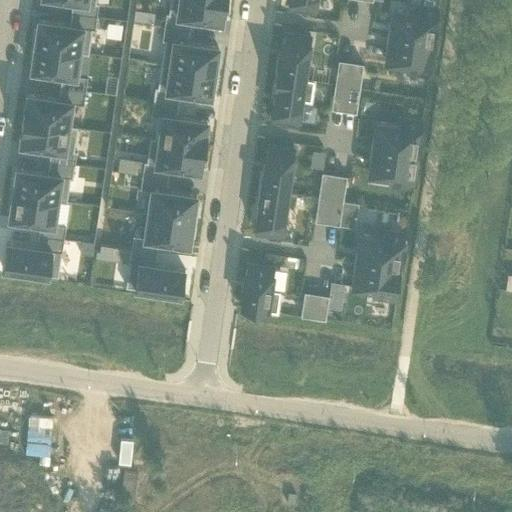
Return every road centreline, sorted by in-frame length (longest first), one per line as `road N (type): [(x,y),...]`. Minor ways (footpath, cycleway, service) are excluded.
road 1 (residential): [(258,0),(203,400)]
road 2 (tertiary): [(511,443),(203,400)]
road 3 (residential): [(94,511),(112,386)]
